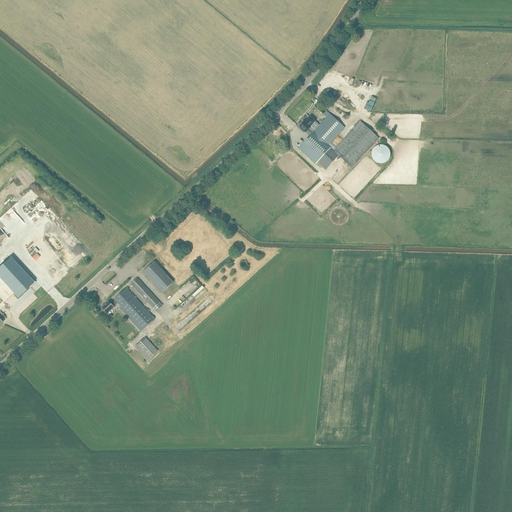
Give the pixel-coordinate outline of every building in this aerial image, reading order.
[(364,105),(364,104),(364,102),(363,101),(362,100),(361,99),(360,98),(358,98),(357,98),(355,98),(354,98),(353,99),(352,100),(351,101),(350,102),(349,104),(349,105),(349,107),(350,108),(351,110),(351,111),(353,112),(354,112),(356,113),(357,113),(358,113),(359,112),(361,112),(362,111),(363,110),(364,108),(364,107),(364,105)] [(304,116),(312,108),(307,104),(300,112),(304,116)] [(344,127),(333,117),(330,114),(313,132),(309,128),(311,127),(310,126),(315,121),(310,117),(305,122),(304,121),(300,127),(306,132),(310,135),(299,148),(316,164),(318,162),(326,169),(338,155),(352,168),(379,138),(360,121),(336,148),(330,143),(344,127)] [(382,145),(381,145),(380,145),(379,145),(377,145),(376,146),(375,147),(374,147),(374,148),(373,148),(373,149),(372,150),(372,151),(372,152),(371,153),(371,154),(371,155),(372,156),(372,157),(372,158),(373,159),(374,160),(374,161),(375,162),(376,162),(376,163),(378,163),(379,163),(380,164),(381,164),(382,164),(383,163),(385,163),(386,162),(387,161),(388,160),(389,159),(389,158),(390,157),(390,156),(390,155),(390,154),(390,153),(390,152),(390,151),(389,150),(389,149),(388,148),(387,147),(386,146),(385,146),(384,145),(383,145),(382,145)] [(12,256),(0,267),(0,277),(18,298),(36,282),(12,256)] [(173,282),(158,265),(154,262),(143,272),(162,292),(173,282)] [(159,302),(140,282),(137,278),(131,284),(153,308),(159,302)] [(202,286),(193,295),(197,300),(206,291),(202,286)] [(155,318),(130,291),(126,288),(114,299),(115,300),(111,304),(109,301),(101,308),(106,314),(114,307),(113,307),(118,303),(143,330),(155,318)] [(158,351),(145,337),(136,346),(149,360),(158,351)]
